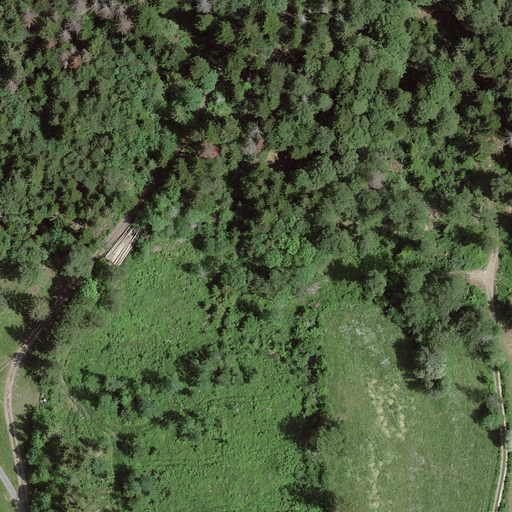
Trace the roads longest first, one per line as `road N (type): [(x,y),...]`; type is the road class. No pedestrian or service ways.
road 1 (track): [(23,511),(9,400),(21,354),(174,162),(259,0)]
road 2 (track): [(494,511),(504,443),(491,282)]
